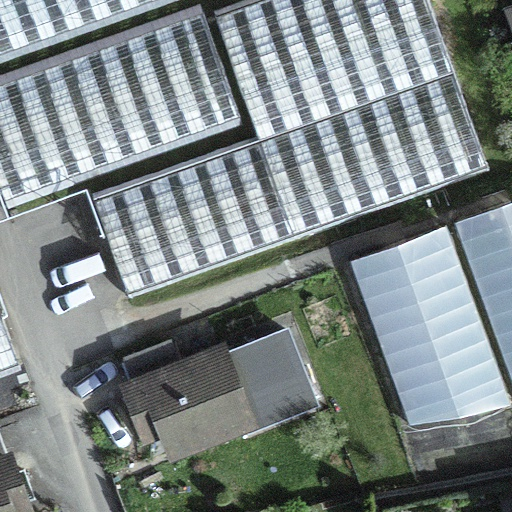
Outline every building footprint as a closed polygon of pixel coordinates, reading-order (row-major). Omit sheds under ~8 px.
[(0,0),(0,56),(158,0),(0,0)] [(128,297),(490,168),(430,0),(242,0),(213,11),(258,138),(92,197),(128,297)] [(0,185),(6,204),(243,119),(203,5),(0,76),(0,185)] [(0,371),(20,365),(0,308),(0,371)] [(315,401),(286,329),(223,353),(221,349),(181,365),(171,339),(124,358),(132,384),(127,386),(146,432),(164,425),(173,448),(246,420),(249,427),(315,401)] [(24,495),(0,433),(0,511),(9,511),(6,502),(24,495)]
